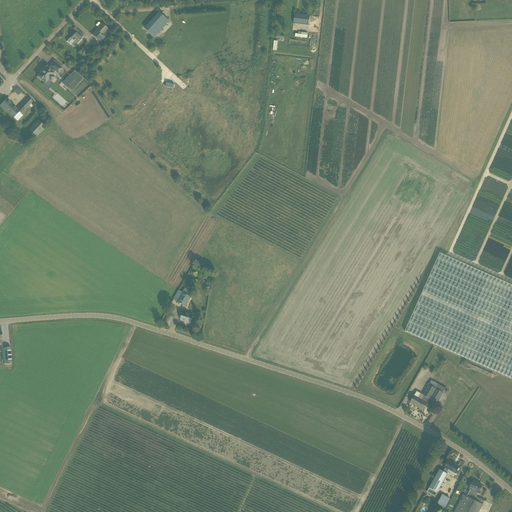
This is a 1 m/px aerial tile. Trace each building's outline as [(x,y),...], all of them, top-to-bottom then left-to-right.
[(169,22),(159,13),(145,28),(155,37),(169,22)] [(310,16),(294,14),(293,24),(308,26),(310,16)] [(101,43),(111,32),(102,23),(92,34),(101,43)] [(82,39),(81,39),(84,35),(81,33),(77,30),(75,33),(75,34),(71,39),(70,38),(67,42),(71,45),(74,42),(77,45),(82,39)] [(80,52),(85,57),(90,51),(85,46),(80,52)] [(40,72),(41,73),(38,77),(45,84),(49,80),(51,82),(55,78),(52,76),(54,74),(54,73),(55,71),(58,74),(63,69),(55,62),(50,67),(51,67),(49,69),(46,66),(40,72)] [(67,88),(75,80),(70,75),(62,84),(67,88)] [(18,95),(22,92),(18,87),(14,91),(18,95)] [(21,114),(27,108),(23,104),(17,110),(6,100),(1,105),(14,118),(19,112),(21,114)] [(36,137),(45,128),(38,121),(29,129),(36,137)] [(511,285),(440,254),(405,332),(511,379),(511,285)] [(186,307),(191,298),(191,297),(182,292),(179,290),(173,299),(186,307)] [(183,311),(180,320),(191,324),(193,316),(186,314),(186,312),(183,311)] [(10,348),(3,348),(4,364),(12,363),(10,348)] [(410,403),(423,411),(427,403),(429,399),(437,404),(445,389),(431,381),(429,386),(429,385),(423,395),(424,396),(422,400),(414,396),(410,403)] [(443,472),(447,474),(448,473),(454,476),(457,471),(459,470),(459,468),(459,467),(448,461),(444,468),(445,468),(443,472)] [(447,475),(447,474),(443,472),(439,470),(426,493),(435,497),(447,475)] [(478,494),(482,486),(473,481),(469,489),(470,489),(467,497),(463,495),(454,511),(479,511),(485,501),(476,497),(477,494),(478,494)] [(438,505),(446,508),(450,498),(442,495),(438,505)]
